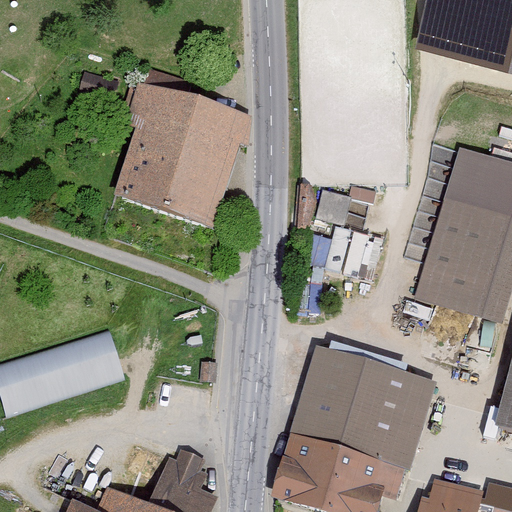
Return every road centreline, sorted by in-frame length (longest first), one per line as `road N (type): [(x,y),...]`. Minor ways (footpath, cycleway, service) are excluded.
road 1 (secondary): [(266,0),(269,218),(245,511)]
road 2 (track): [(0,212),(172,271),(260,311)]
